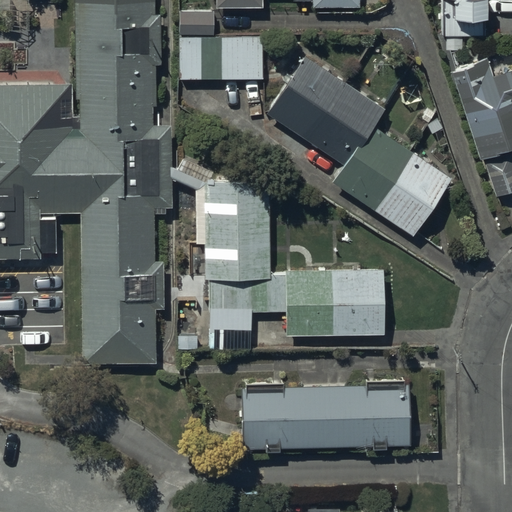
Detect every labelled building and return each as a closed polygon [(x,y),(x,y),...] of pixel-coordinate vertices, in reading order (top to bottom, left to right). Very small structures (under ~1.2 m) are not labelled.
[(0,257),(40,257),(40,212),(80,212),(82,362),(155,361),(154,307),(163,307),(163,260),(154,260),(153,206),(171,206),(170,124),(151,125),(151,104),(155,104),(155,63),(160,63),(159,13),(155,13),(154,0),(75,0),(77,98),(79,98),(79,115),(73,115),(73,81),(0,81),(0,257)] [(443,0),(444,33),(483,32),(483,16),(486,16),(485,0),(443,0)] [(213,9),(180,10),(180,34),(213,33),(213,9)] [(261,78),(261,36),(179,36),(179,78),(261,78)] [(380,104),(303,53),(264,112),(341,163),(368,122),(380,104)] [(487,58),(451,69),(480,159),(501,152),(500,149),(511,145),(511,68),(492,75),(487,58)] [(451,176),(368,122),(341,163),(330,180),(412,234),(451,176)] [(511,155),(511,152),(484,161),(496,195),(511,190),(511,155)] [(268,277),(267,180),(197,181),(198,278),(268,277)] [(383,269),(283,270),(284,335),(383,334),(383,269)] [(410,382),(240,386),(241,448),(411,445),(410,382)]
